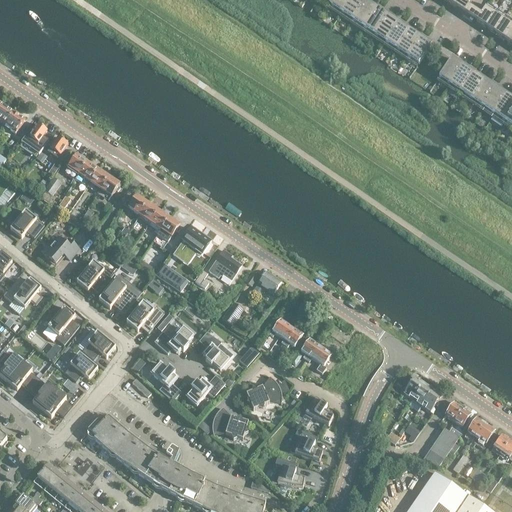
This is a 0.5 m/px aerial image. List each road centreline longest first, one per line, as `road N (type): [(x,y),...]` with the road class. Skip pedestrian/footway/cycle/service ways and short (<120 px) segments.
road 1 (tertiary): [(403,352),(0,77)]
road 2 (tertiary): [(335,511),(371,401),(403,352)]
road 3 (residential): [(0,241),(131,347)]
road 4 (residential): [(42,441),(55,438),(131,347)]
road 5 (tertiary): [(511,425),(403,352)]
